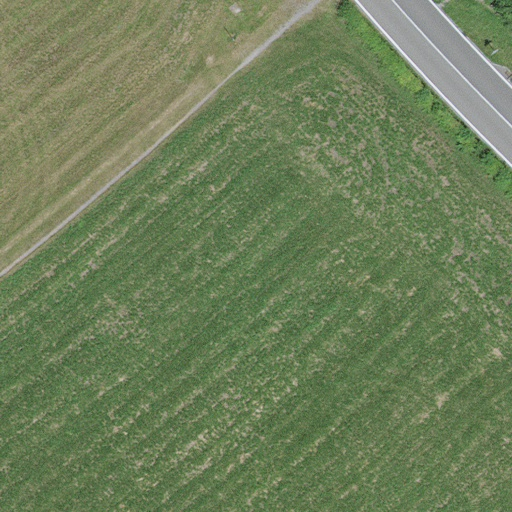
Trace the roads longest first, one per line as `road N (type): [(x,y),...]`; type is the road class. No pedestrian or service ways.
road 1 (track): [(0,264),(305,0)]
road 2 (tertiary): [(392,0),(511,128)]
